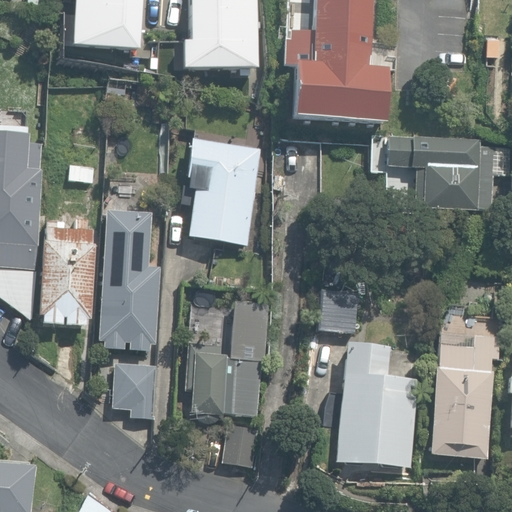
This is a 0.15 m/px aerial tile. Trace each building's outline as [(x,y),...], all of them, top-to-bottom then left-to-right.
[(73,0),(71,43),(131,47),(134,0),(73,0)] [(179,0),(179,66),(251,66),(250,0),(179,0)] [(289,120),(381,125),(385,70),(365,69),(369,0),(311,0),(309,43),(284,41),(282,68),(292,68),(289,120)] [(506,0),(478,0),(477,35),(505,37),(506,0)] [(94,68),(56,64),(51,106),(89,111),(94,68)] [(0,300),(28,320),(31,320),(34,247),(36,247),(40,171),(39,171),(40,145),(27,144),(28,135),(26,135),(26,129),(0,127),(0,300)] [(75,143),(95,144),(96,130),(76,129),(75,143)] [(419,210),(474,213),(474,211),(489,211),(490,177),(508,178),(509,154),(477,152),(477,143),(386,138),(384,168),(414,170),(412,208),(419,208),(419,210)] [(185,239),(245,248),(258,151),(190,141),(187,166),(179,165),(176,187),(180,187),(178,205),(189,206),(185,239)] [(67,164),(66,181),(92,183),(93,166),(67,164)] [(103,210),(95,345),(101,345),(100,349),(122,351),(122,345),(125,345),(125,353),(145,354),(146,345),(153,346),(157,268),(144,267),(148,213),(103,210)] [(63,327),(83,329),(84,321),(88,321),(93,248),(91,247),(92,231),(85,231),(86,223),(72,222),(72,230),(63,229),(63,223),(45,222),(44,228),(43,228),(42,243),(36,317),(40,317),(40,326),(61,327),(61,319),(64,319),(63,327)] [(507,275),(508,247),(484,246),(482,273),(507,275)] [(314,333),(351,336),(354,295),(318,292),(314,333)] [(201,426),(206,426),(212,425),(215,422),(216,417),(220,417),(220,415),(254,419),(260,362),(267,363),(268,346),(262,346),(262,338),(257,338),(259,311),(241,310),(236,361),(224,360),(224,357),(218,357),(219,347),(187,345),(183,393),(189,393),(188,415),(193,415),(193,420),(196,423),(201,426)] [(55,371),(76,386),(79,340),(57,338),(55,371)] [(426,456),(484,461),(490,377),(494,377),(496,340),(471,338),(470,349),(437,347),(435,369),(433,368),(426,456)] [(334,463),(407,469),(414,381),(384,379),(386,349),(343,345),(334,463)] [(151,420),(154,367),(112,364),(110,410),(131,411),(130,419),(151,420)] [(220,463),(250,468),(257,432),(227,426),(220,463)] [(0,511),(28,511),(32,469),(0,465),(0,511)] [(74,511),(114,511),(88,493),(74,511)]
